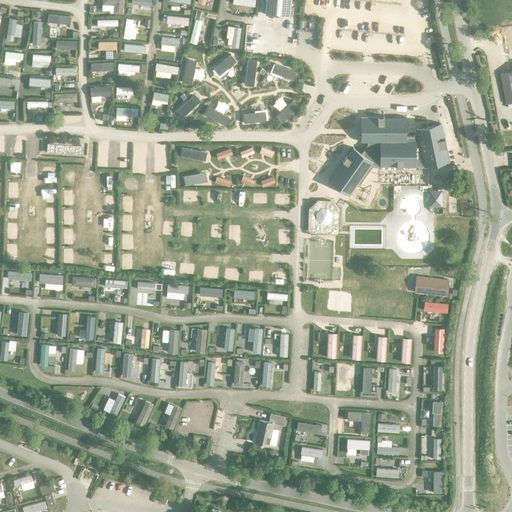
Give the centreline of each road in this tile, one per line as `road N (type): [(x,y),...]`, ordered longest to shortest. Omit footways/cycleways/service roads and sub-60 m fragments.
road 1 (unclassified): [(377,511),(169,463),(0,393)]
road 2 (tertiary): [(467,511),(469,352),(496,219)]
road 3 (tertiary): [(496,219),(454,0)]
